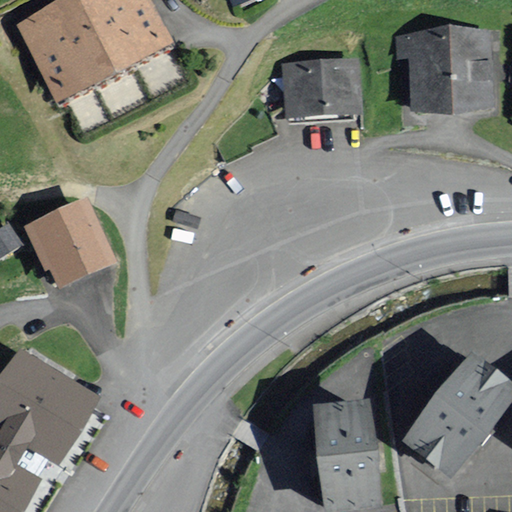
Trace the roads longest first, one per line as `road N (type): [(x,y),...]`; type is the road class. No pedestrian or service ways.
road 1 (secondary): [(511,241),(402,259),(293,310),(191,395),(112,511)]
road 2 (unknown): [(367,147),(460,139),(511,159)]
road 3 (track): [(140,206),(95,193),(12,191)]
